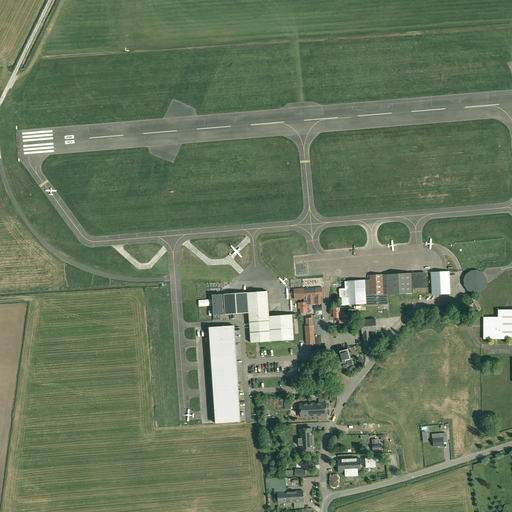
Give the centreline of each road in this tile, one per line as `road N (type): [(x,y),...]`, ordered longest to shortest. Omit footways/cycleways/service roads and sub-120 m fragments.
road 1 (unclassified): [(350,388),(415,312),(434,303),(454,305),(480,346),(511,347)]
road 2 (tertiary): [(327,501),(511,444)]
road 3 (unclassified): [(327,501),(326,436),(350,388)]
